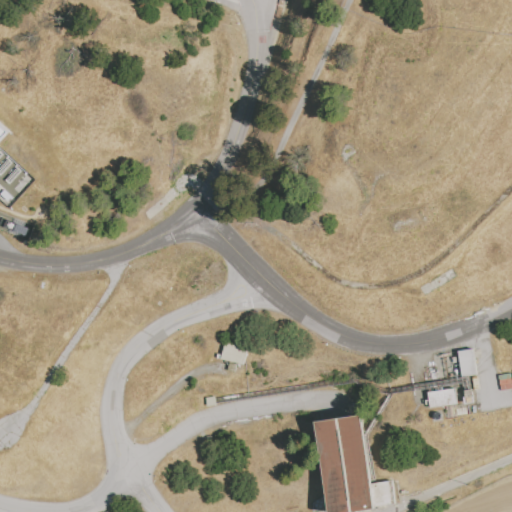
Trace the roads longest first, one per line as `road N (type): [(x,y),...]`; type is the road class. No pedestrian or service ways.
road 1 (residential): [(194,221),(344,338),(386,348),(432,345),(511,310)]
road 2 (residential): [(0,260),(80,266),(130,255),(194,221)]
